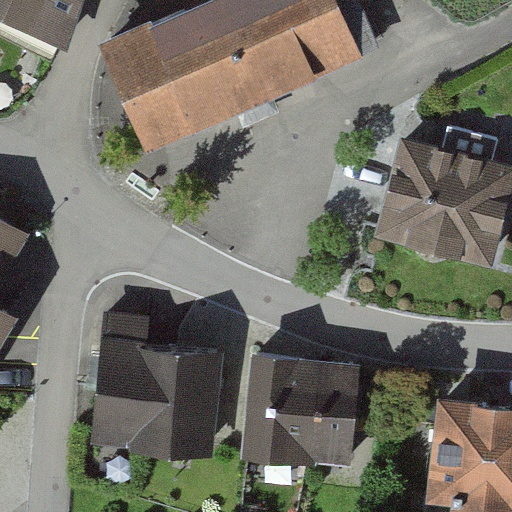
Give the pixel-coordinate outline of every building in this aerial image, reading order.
[(0,0),(0,3),(58,32),(73,0),(0,0)] [(200,0),(210,20),(132,53),(174,152),(370,67),(341,0),(200,0)] [(511,153),(421,134),(397,245),(511,269),(511,153)] [(0,268),(26,224),(0,208),(0,333),(17,304),(0,294),(0,268)] [(187,323),(117,318),(110,440),(227,447),(232,355),(185,352),(187,323)] [(376,360),(277,354),(270,458),(370,464),(376,360)] [(511,398),(440,391),(430,489),(511,497),(511,398)]
